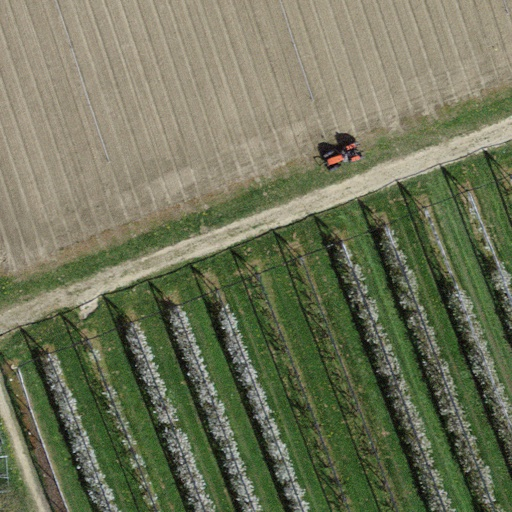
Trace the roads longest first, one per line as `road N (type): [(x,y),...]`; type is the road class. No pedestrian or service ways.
road 1 (track): [(14,328),(511,133)]
road 2 (track): [(0,289),(78,511)]
